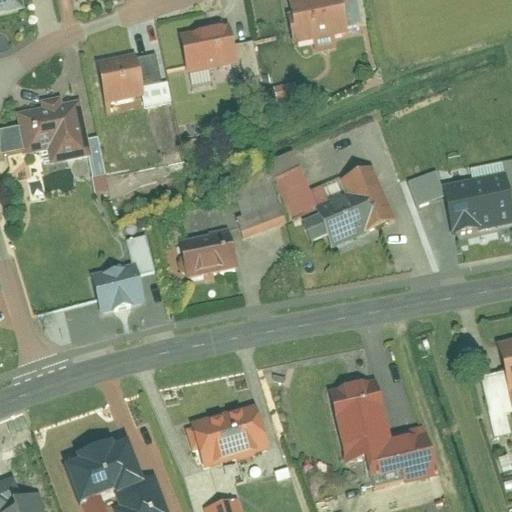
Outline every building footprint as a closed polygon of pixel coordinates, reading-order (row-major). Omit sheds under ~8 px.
[(0,0),(0,16),(28,11),(25,0),(0,0)] [(342,0),(317,0),(284,6),(293,49),(350,38),(342,0)] [(230,32),(177,40),(183,79),(236,71),(230,32)] [(136,57),(94,66),(104,111),(141,103),(141,111),(172,104),(167,81),(143,87),(136,57)] [(272,92),(277,115),(297,110),(292,88),(272,92)] [(79,105),(15,119),(24,162),(45,157),(48,172),(92,162),(79,105)] [(298,225),(308,250),(325,244),(330,255),(395,228),(372,172),(338,186),(344,201),(316,212),(300,173),(272,185),(290,228),(298,225)] [(511,215),(505,183),(442,196),(452,243),(511,230),(511,215)] [(274,212),(236,226),(243,244),(281,230),(274,212)] [(227,235),(175,247),(183,282),(235,271),(227,235)] [(133,271),(89,282),(98,320),(143,309),(137,282),(155,278),(146,242),(127,247),(133,271)] [(497,382),(479,386),(492,444),(511,440),(506,419),(511,417),(511,344),(489,350),(497,382)] [(387,441),(374,385),(324,397),(342,474),(363,469),(369,492),(431,477),(421,433),(387,441)] [(255,411),(188,431),(201,475),(268,455),(255,411)] [(141,487),(126,448),(60,473),(75,511),(81,509),(82,511),(167,511),(161,496),(139,505),(133,490),(141,487)] [(27,511),(18,511),(9,487),(0,490),(0,511),(40,511),(39,507),(27,511)]
